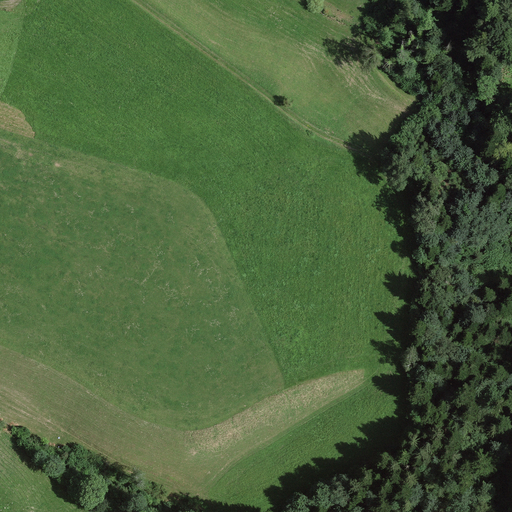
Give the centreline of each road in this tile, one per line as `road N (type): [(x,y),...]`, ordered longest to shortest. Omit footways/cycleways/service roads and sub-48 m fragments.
road 1 (track): [(133,0),(298,121),(383,162)]
road 2 (track): [(511,184),(369,57),(358,29),(367,0)]
